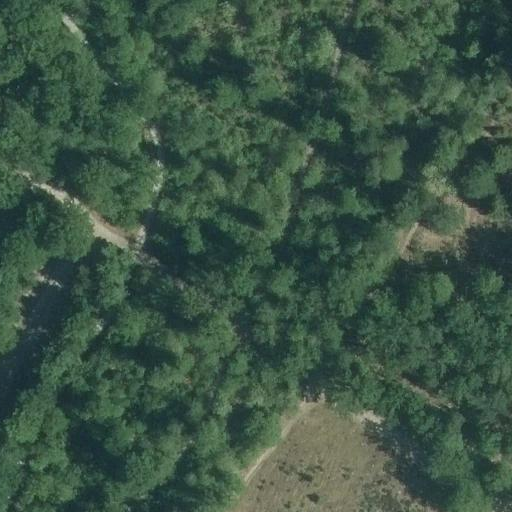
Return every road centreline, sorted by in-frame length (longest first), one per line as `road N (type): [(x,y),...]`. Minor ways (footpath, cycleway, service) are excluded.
road 1 (track): [(234,323),(284,243),(353,0)]
road 2 (track): [(128,511),(195,437),(234,323)]
road 3 (track): [(315,383),(491,511)]
road 4 (track): [(135,252),(234,323)]
